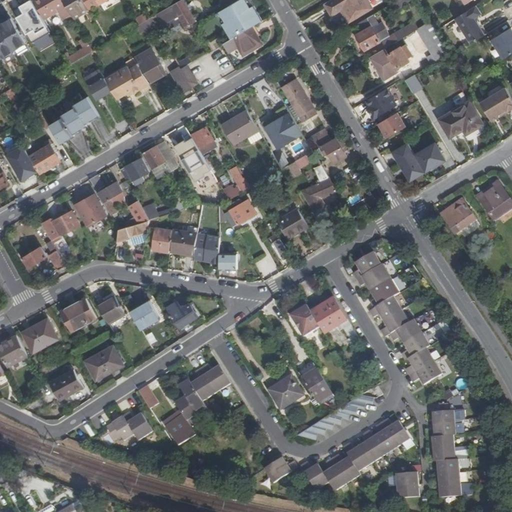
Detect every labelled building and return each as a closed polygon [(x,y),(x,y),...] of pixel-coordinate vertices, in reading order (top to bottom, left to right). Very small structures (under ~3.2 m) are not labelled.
[(72,16),(62,0),(33,0),(44,19),(57,11),(61,19),(65,16),(68,20),(73,17),(72,16)] [(82,15),(89,11),(82,0),(62,0),(72,16),(80,11),(82,15)] [(82,0),(89,11),(100,4),(107,0),(82,0)] [(184,0),(181,0),(156,15),(159,21),(162,26),(179,16),(186,28),(197,21),(184,0)] [(372,8),(367,0),(330,0),(325,3),(332,15),(336,12),(342,9),(349,22),(372,8)] [(398,0),(390,5),(394,11),(408,3),(407,2),(410,0),(398,0)] [(32,42),(50,32),(35,7),(32,1),(14,11),(17,17),(27,33),(32,42)] [(243,32),(259,22),(249,4),(233,14),(243,32)] [(476,40),(485,35),(477,22),(475,18),(479,16),(482,14),(476,5),(456,18),(471,43),(476,40)] [(74,20),(82,15),(80,11),(72,16),(73,17),(74,20)] [(135,19),(139,25),(143,23),(150,19),(146,13),(135,19)] [(366,51),(380,42),(379,40),(388,34),(382,23),(378,25),(373,15),(359,24),(363,32),(357,35),(366,51)] [(150,19),(143,23),(147,29),(155,24),(154,23),(151,18),(150,19)] [(418,29),(438,62),(451,54),(436,30),(431,21),(418,29)] [(382,41),(386,48),(398,41),(418,29),(414,22),(389,36),(382,41)] [(143,23),(139,25),(139,26),(137,27),(140,33),(147,29),(143,23)] [(0,27),(0,47),(15,40),(6,24),(0,27)] [(263,45),(252,27),(233,39),(243,56),(263,45)] [(491,40),(503,59),(511,53),(511,29),(511,28),(491,40)] [(166,43),(169,48),(175,45),(173,40),(166,43)] [(67,58),(70,64),(92,51),(89,45),(67,58)] [(385,49),(370,58),(383,81),(399,72),(397,69),(410,61),(409,59),(413,57),(406,45),(388,55),(385,49)] [(136,62),(149,84),(166,74),(151,49),(134,59),(136,62)] [(99,68),(90,54),(88,55),(89,57),(87,58),(94,70),(99,68)] [(179,55),(174,57),(180,67),(181,69),(185,66),(179,55)] [(143,94),(152,89),(149,84),(136,62),(106,81),(112,91),(117,99),(127,93),(131,90),(133,93),(140,89),(143,94)] [(185,66),(181,69),(188,82),(195,78),(187,65),(185,66)] [(188,82),(181,69),(180,67),(171,72),(181,90),(190,85),(188,82)] [(406,81),(412,91),(421,86),(415,76),(406,81)] [(98,100),(112,91),(106,81),(105,78),(90,87),(98,100)] [(300,117),(314,108),(297,79),(282,87),(300,117)] [(359,106),(372,126),(401,106),(388,87),(359,106)] [(480,102),(492,121),(500,117),(501,114),(506,110),(507,112),(511,109),(511,99),(505,87),(480,102)] [(16,97),(12,89),(7,92),(12,102),(17,99),(16,97)] [(63,117),(50,125),(61,144),(75,136),(74,134),(87,126),(86,124),(99,116),(88,97),(74,105),(76,107),(62,115),(63,117)] [(43,128),(50,125),(36,102),(30,106),(43,128)] [(470,103),(440,120),(453,142),(482,125),(470,103)] [(314,108),(300,117),(303,122),(317,114),(314,108)] [(251,117),(247,111),(232,119),(234,123),(225,128),(234,144),(259,130),(257,128),(251,117)] [(407,127),(398,112),(379,124),(388,138),(407,127)] [(278,149),(303,134),(290,113),(265,128),(278,149)] [(223,125),(225,128),(234,123),(232,119),(223,125)] [(205,127),(192,135),(200,149),(213,141),(205,127)] [(318,149),(324,145),(332,141),(325,129),(311,137),(318,149)] [(332,141),(324,145),(329,154),(335,163),(345,157),(343,152),(344,151),(343,148),(346,146),(339,136),(332,141)] [(411,181),(445,160),(436,144),(416,156),(409,144),(394,153),(411,181)] [(38,172),(40,174),(60,162),(51,145),(30,157),(30,158),(38,172)] [(313,152),(318,161),(329,154),(324,145),(318,149),(313,152)] [(143,154),(157,178),(171,170),(157,146),(143,154)] [(275,148),(271,151),(282,170),(285,169),(287,167),(275,148)] [(16,166),(21,164),(30,158),(30,157),(27,153),(14,161),(16,166)] [(29,177),(38,172),(30,158),(21,164),(29,177)] [(142,158),(120,171),(127,182),(132,179),(136,184),(142,180),(140,177),(150,171),(142,158)] [(289,166),(295,177),(301,173),(294,163),(289,166)] [(295,177),(289,166),(287,167),(285,169),(282,170),(288,181),(295,177)] [(244,178),(237,167),(231,171),(238,181),(244,178)] [(323,200),(337,192),(323,168),(316,172),(320,180),(314,184),(314,188),(305,194),(318,215),(328,209),(323,200)] [(0,189),(9,184),(3,174),(0,175),(0,189)] [(90,179),(96,189),(101,186),(95,176),(90,179)] [(105,201),(103,202),(111,215),(118,211),(110,198),(122,191),(117,182),(100,192),(105,201)] [(511,200),(499,182),(478,196),(494,219),(511,206),(511,200)] [(253,193),(251,188),(245,192),(249,200),(257,214),(264,210),(253,193)] [(90,198),(77,206),(88,226),(107,215),(98,201),(96,197),(92,200),(90,198)] [(180,197),(170,202),(174,209),(176,212),(177,212),(187,209),(180,197)] [(463,199),(441,214),(455,234),(476,219),(463,199)] [(257,214),(249,200),(230,211),(238,224),(238,225),(257,214)] [(143,209),(138,201),(129,206),(140,223),(147,221),(150,220),(143,209)] [(143,209),(150,220),(154,219),(158,218),(159,218),(161,217),(159,214),(157,210),(152,210),(150,207),(143,209)] [(298,209),(277,221),(287,238),(308,227),(298,209)] [(52,219),(42,225),(45,230),(50,240),(52,241),(53,243),(63,238),(62,236),(80,226),(72,211),(54,221),(52,219)] [(238,224),(230,211),(224,214),(232,228),(238,224)] [(170,253),(170,251),(174,231),(174,230),(158,227),(158,218),(154,219),(150,220),(148,229),(146,240),(154,242),(152,250),(170,253)] [(140,223),(120,230),(118,242),(130,238),(130,237),(146,232),(146,230),(148,229),(150,220),(147,221),(140,223)] [(194,255),(198,234),(174,231),(170,251),(194,255)] [(220,237),(198,234),(194,255),(194,259),(210,262),(210,263),(220,264),(220,254),(220,237)] [(58,271),(66,266),(57,251),(56,249),(56,248),(55,247),(52,241),(46,245),(52,254),(50,256),(58,271)] [(290,255),(282,242),(275,246),(283,259),(290,255)] [(48,258),(41,247),(22,259),(29,269),(48,258)] [(434,379),(435,379),(442,374),(427,348),(430,346),(415,320),(410,323),(394,296),(400,293),(392,280),(383,265),(382,265),(378,258),(374,252),(367,257),(363,259),(356,263),(360,270),(359,270),(353,274),(357,280),(358,282),(361,287),(362,286),(363,285),(364,285),(365,284),(366,287),(372,297),(374,300),(372,301),(370,302),(374,308),(369,311),(373,318),(378,315),(379,314),(381,317),(385,324),(387,327),(385,328),(381,330),(383,335),(385,337),(390,334),(394,341),(398,338),(400,337),(402,340),(406,348),(408,350),(406,351),(401,354),(405,361),(408,359),(411,363),(412,365),(411,366),(406,369),(414,382),(420,378),(424,385),(431,381),(434,379)] [(238,254),(220,254),(220,264),(220,269),(237,269),(238,254)] [(98,304),(109,323),(126,313),(115,294),(98,304)] [(86,297),(61,311),(72,330),(97,317),(86,297)] [(335,297),(311,311),(313,313),(336,299),(335,297)] [(321,326),(325,334),(342,324),(350,338),(357,334),(336,299),(313,313),(321,326)] [(147,301),(130,310),(141,329),(158,319),(147,301)] [(178,301),(168,308),(181,326),(198,314),(190,303),(183,308),(178,301)] [(304,336),(321,326),(313,313),(311,311),(308,305),(291,315),(304,336)] [(129,318),(126,313),(109,323),(112,328),(129,318)] [(48,318),(23,331),(33,351),(58,338),(48,318)] [(28,354),(17,334),(0,343),(0,351),(8,365),(28,354)] [(97,379),(112,371),(113,372),(114,371),(113,370),(124,364),(114,345),(86,360),(97,379)] [(343,363),(337,353),(332,355),(339,366),(343,363)] [(438,361),(445,372),(449,369),(442,358),(438,361)] [(192,383),(203,401),(217,391),(231,383),(220,365),(215,368),(212,369),(211,368),(208,363),(202,367),(196,371),(198,376),(200,378),(197,379),(192,383)] [(314,363),(299,371),(302,377),(306,374),(317,368),(314,363)] [(332,393),(317,368),(306,374),(322,399),(332,393)] [(74,369),(50,381),(60,399),(83,386),(74,369)] [(279,383),(269,389),(280,408),(293,400),(294,403),(305,396),(290,372),(276,380),(279,383)] [(318,402),(322,399),(306,374),(302,377),(318,402)] [(203,401),(192,383),(190,380),(181,385),(188,396),(183,399),(186,402),(180,406),(177,403),(176,403),(184,415),(187,419),(207,406),(203,401)] [(140,388),(150,409),(166,401),(157,381),(140,388)] [(379,387),(374,389),(379,397),(383,394),(379,387)] [(30,390),(20,396),(23,403),(34,397),(30,390)] [(447,404),(459,404),(458,391),(447,391),(447,404)] [(334,396),(332,393),(322,399),(324,402),(334,396)] [(361,395),(342,408),(331,415),(327,417),(298,436),(315,440),(316,435),(317,436),(317,433),(324,435),(325,431),(326,431),(326,429),(332,431),(333,426),(334,426),(334,424),(338,425),(340,426),(342,421),(342,419),(348,420),(349,415),(349,414),(350,413),(356,415),(357,411),(358,408),(364,410),(365,405),(366,403),(372,405),(374,399),(361,395)] [(438,461),(438,462),(438,468),(439,480),(440,489),(440,491),(440,492),(441,498),(462,496),(459,460),(456,460),(454,436),(456,436),(454,411),(448,411),(447,405),(433,406),(433,409),(435,437),(435,438),(433,438),(434,448),(435,461),(438,461)] [(143,413),(137,416),(135,418),(134,416),(131,412),(124,416),(122,417),(118,420),(108,426),(107,427),(116,440),(122,436),(125,441),(136,434),(140,440),(154,431),(143,413)] [(178,445),(196,434),(191,426),(187,419),(184,415),(166,426),(178,445)] [(199,421),(191,426),(196,434),(198,437),(218,424),(214,418),(202,425),(199,421)] [(369,440),(367,441),(358,447),(355,448),(354,446),(352,442),(347,445),(345,446),(351,456),(347,458),(344,460),(343,458),(341,454),(328,462),(331,466),(332,468),(329,469),(325,472),(319,463),(315,466),(313,467),(312,465),(309,462),(309,461),(307,462),(302,465),(318,489),(331,481),(337,490),(362,473),(361,471),(412,438),(407,430),(406,428),(405,428),(404,428),(402,425),(399,421),(394,424),(390,418),(380,424),(378,425),(381,430),(382,432),(379,433),(375,436),(371,430),(365,433),(368,438),(369,440)] [(283,457),(265,468),(274,482),(299,467),(294,460),(290,463),(288,464),(286,462),(283,457)] [(420,479),(419,475),(419,473),(398,475),(400,499),(421,498),(421,495),(421,491),(420,479)]
